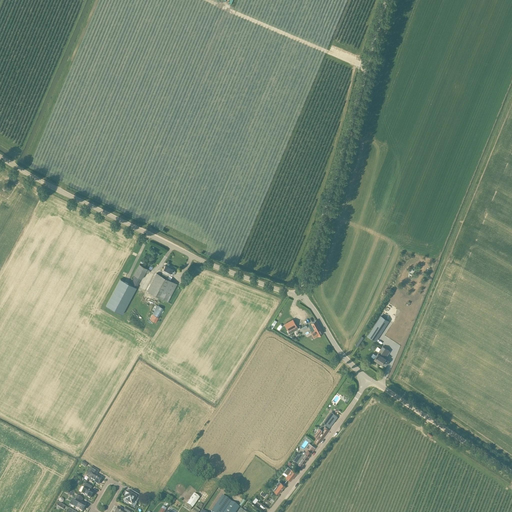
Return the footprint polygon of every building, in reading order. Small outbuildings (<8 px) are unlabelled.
[(11,186),(5,183),(2,190),(7,193),(11,186)] [(137,265),(128,282),(136,286),(145,269),(137,265)] [(174,270),(165,265),(162,271),(163,272),(161,275),(156,273),(147,291),(168,302),(177,284),(167,279),(169,275),(171,276),(173,276),(175,272),(174,270)] [(136,287),(120,279),(106,305),(122,314),(136,287)] [(163,309),(158,306),(150,320),(155,323),(163,309)] [(284,320),(291,308),(288,306),(282,318),(284,320)] [(381,314),(368,335),(376,340),(389,320),(381,314)] [(297,326),(293,319),(284,324),(288,331),(297,326)] [(395,319),(384,339),(394,344),(405,325),(395,319)] [(323,333),(317,320),(311,323),(311,324),(308,325),(311,332),(314,338),(323,333)] [(388,361),(385,359),(386,358),(385,358),(389,351),(382,346),(374,359),(382,364),(383,363),(386,365),(388,361)] [(338,417),(332,412),(326,420),(327,421),(325,424),(329,428),(338,417)] [(328,430),(325,427),(322,430),(320,429),(315,436),(317,437),(314,441),(318,444),(328,430)] [(316,448),(309,443),(301,453),(297,454),(293,460),(302,466),(312,453),(316,448)] [(297,473),(288,467),(284,472),(288,474),(286,477),(291,480),(297,473)] [(98,472),(91,468),(87,475),(90,477),(89,480),(92,482),(92,481),(98,485),(99,484),(101,482),(100,481),(102,479),(96,475),(98,472)] [(285,486),(284,485),(279,481),(276,485),(277,486),(274,490),(279,494),(285,486)] [(92,487),(86,483),(83,487),(85,488),(81,494),(90,499),(94,493),(90,490),(90,489),(91,490),(92,487)] [(140,496),(134,492),(132,495),(128,493),(128,494),(127,493),(125,496),(126,497),(126,498),(125,498),(124,499),(124,500),(124,501),(124,502),(128,504),(128,503),(132,505),(134,502),(136,503),(140,496)] [(199,498),(194,494),(189,501),(188,500),(184,507),(190,511),(199,498)] [(85,508),(86,506),(82,504),(82,503),(81,502),(83,499),(77,496),(75,500),(76,501),(73,507),(82,511),(83,510),(84,510),(85,508)] [(235,511),(239,507),(222,496),(211,511),(235,511)]
